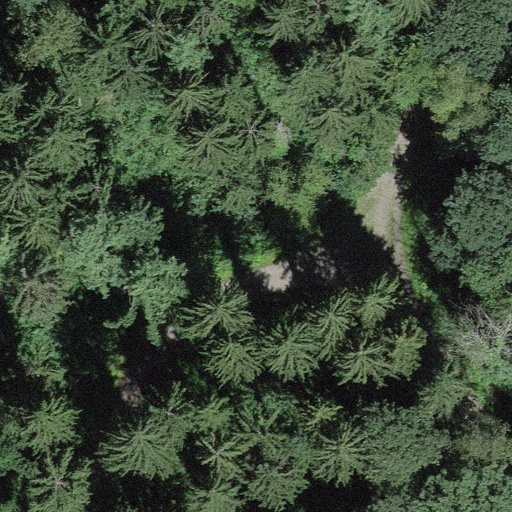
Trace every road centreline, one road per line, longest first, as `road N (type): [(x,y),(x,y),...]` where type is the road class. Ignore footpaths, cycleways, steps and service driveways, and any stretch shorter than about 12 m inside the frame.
road 1 (track): [(511,460),(352,268),(231,293),(185,318),(153,362),(100,511)]
road 2 (track): [(451,0),(352,268)]
